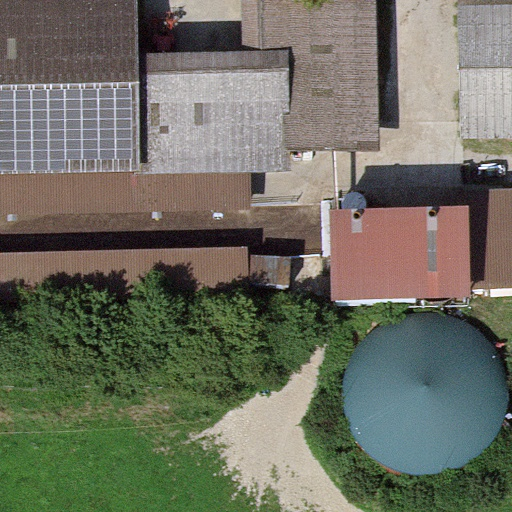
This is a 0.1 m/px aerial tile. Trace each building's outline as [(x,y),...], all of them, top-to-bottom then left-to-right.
[(154,161),(150,0),(11,0),(15,164),(154,161)] [(388,0),(258,0),(266,149),(395,144),(388,0)] [(511,0),(465,0),(470,137),(511,135),(511,0)] [(256,58),(157,61),(161,180),(259,177),(256,58)] [(489,210),(353,213),(355,303),(491,301),(489,210)]
